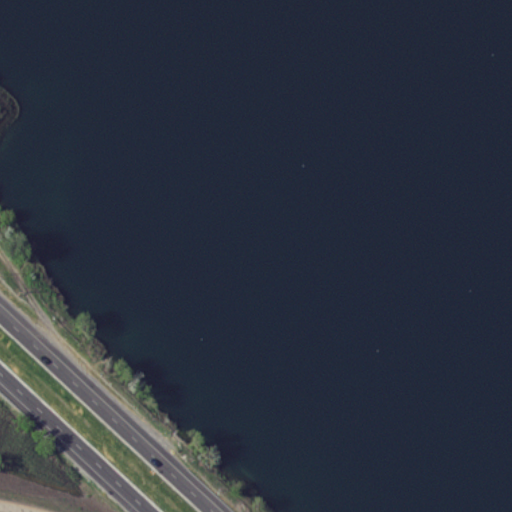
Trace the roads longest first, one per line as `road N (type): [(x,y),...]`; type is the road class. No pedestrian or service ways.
road 1 (primary): [(210,511),(0,312)]
road 2 (primary): [(0,371),(151,511)]
